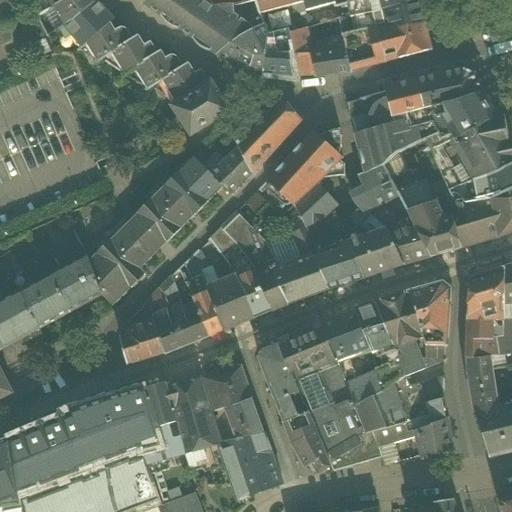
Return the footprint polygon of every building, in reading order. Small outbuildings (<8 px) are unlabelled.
[(0,0),(0,2),(6,19),(17,15),(12,0),(0,0)] [(37,17),(55,8),(68,0),(36,0),(30,3),(37,17)] [(68,0),(55,8),(66,26),(98,1),(96,0),(68,0)] [(144,4),(218,56),(239,39),(256,30),(235,14),(235,6),(213,7),(211,0),(150,0),(144,4)] [(256,1),(261,15),(290,7),(292,10),(299,14),(336,4),(334,0),(256,0),(256,1)] [(418,0),(364,0),(348,3),(351,18),(356,17),(360,16),(363,30),(372,28),(391,23),(392,30),(424,23),(423,16),(418,0)] [(64,27),(82,48),(111,24),(114,20),(113,19),(110,22),(104,16),(108,13),(105,9),(98,1),(66,26),(64,27)] [(0,44),(13,40),(6,19),(0,2),(0,44)] [(339,19),(341,35),(349,34),(346,19),(339,19)] [(430,46),(424,23),(392,30),(391,23),(372,28),(386,63),(432,51),(430,46)] [(116,31),(111,24),(82,48),(78,52),(79,53),(88,45),(98,61),(95,63),(96,65),(113,54),(125,73),(123,75),(124,77),(137,69),(148,88),(145,91),(146,92),(163,82),(176,101),(173,103),(174,104),(209,83),(201,70),(195,74),(189,64),(183,68),(178,59),(176,57),(174,56),(170,56),(168,58),(166,59),(161,51),(158,53),(151,42),(145,46),(139,36),(133,40),(127,31),(124,29),(121,28),(118,30),(116,31)] [(250,72),(264,75),(266,52),(267,40),(268,39),(269,34),(265,26),(264,26),(256,30),(239,39),(218,56),(233,64),(250,72)] [(346,50),(352,71),(386,63),(372,28),(363,30),(359,31),(349,34),(341,35),(345,50),(346,50)] [(285,35),(293,76),(315,75),(311,54),(306,29),(285,35)] [(277,52),(266,52),(264,75),(278,75),(293,76),(285,35),(276,38),(277,52)] [(311,54),(315,75),(339,73),(352,71),(346,50),(345,50),(333,52),(311,54)] [(385,88),(387,93),(392,117),(407,113),(422,109),(420,103),(444,98),(445,104),(457,101),(482,91),(472,73),(464,69),(404,82),(385,88)] [(171,106),(191,138),(232,112),(211,81),(209,83),(174,104),(171,106)] [(459,139),(497,118),(482,91),(457,101),(445,104),(444,98),(420,103),(422,109),(407,113),(411,128),(415,127),(420,143),(426,140),(438,134),(441,140),(456,132),(459,139)] [(348,104),(355,135),(389,125),(387,118),(392,117),(387,93),(348,104)] [(238,149),(252,175),(294,129),(300,121),(280,98),(246,130),(237,121),(228,131),(232,139),(238,149)] [(355,135),(365,174),(366,175),(382,167),(396,153),(397,154),(400,152),(402,152),(421,144),(420,143),(415,127),(411,128),(407,113),(392,117),(387,118),(389,125),(355,135)] [(438,134),(426,140),(449,191),(466,184),(473,182),(486,177),(498,174),(502,172),(511,165),(511,142),(509,144),(504,119),(499,121),(497,118),(459,139),(456,132),(441,140),(438,134)] [(318,184),(324,180),(341,162),(339,160),(340,156),(341,148),(341,146),(341,138),(341,136),(340,131),(340,129),(334,131),(325,134),(319,137),(317,138),(310,141),(303,146),(296,151),(267,182),(276,190),(275,191),(275,196),(278,199),(282,198),(283,197),(294,207),(295,206),(318,184)] [(167,243),(167,244),(181,230),(180,229),(194,216),(208,203),(207,202),(222,187),(231,196),(252,175),(238,149),(211,175),(194,159),(179,173),(165,187),(166,187),(152,201),(151,200),(138,214),(139,215),(167,243)] [(409,171),(400,152),(397,154),(396,153),(382,167),(383,167),(390,180),(409,171)] [(344,165),(341,162),(324,180),(328,179),(340,177),(344,177),(344,165)] [(511,191),(511,165),(502,172),(498,174),(486,177),(473,182),(466,184),(449,191),(455,204),(458,202),(462,201),(466,204),(494,200),(511,191)] [(357,207),(359,209),(367,213),(399,196),(396,191),(390,180),(383,167),(382,167),(366,175),(365,174),(358,176),(359,178),(365,190),(352,198),(357,207)] [(432,257),(468,247),(462,228),(457,230),(453,217),(444,219),(426,181),(396,191),(399,196),(406,209),(432,257)] [(306,227),(308,232),(333,209),(337,205),(318,184),(295,206),(300,216),(305,228),(306,228),(306,227)] [(511,233),(511,191),(494,200),(466,204),(462,201),(458,202),(460,208),(464,207),(466,214),(462,215),(453,217),(457,230),(462,228),(468,247),(498,238),(511,233)] [(246,204),(257,215),(268,205),(256,194),(246,204)] [(308,232),(319,252),(349,242),(333,209),(308,232)] [(387,229),(367,213),(359,209),(352,219),(361,226),(359,228),(363,238),(387,229)] [(432,257),(406,209),(396,214),(402,225),(390,232),(404,265),(432,257)] [(256,272),(256,273),(261,271),(246,252),(255,245),(268,260),(273,271),(314,256),(315,259),(321,257),(319,252),(308,232),(306,227),(306,228),(305,228),(291,235),(268,244),(237,213),(221,229),(235,244),(246,258),(254,268),(256,272)] [(135,218),(130,223),(158,251),(163,246),(167,243),(139,215),(135,218)] [(305,228),(300,216),(286,223),(291,235),(305,228)] [(102,296),(112,307),(131,288),(131,289),(145,275),(139,270),(158,251),(130,223),(112,241),(111,240),(97,254),(97,255),(90,262),(103,296),(102,296)] [(210,239),(222,256),(235,244),(221,229),(210,239)] [(363,238),(361,238),(377,275),(404,265),(390,232),(387,229),(363,238)] [(365,279),(377,275),(361,238),(349,242),(365,279)] [(349,242),(319,252),(321,257),(315,259),(330,290),(365,279),(349,242)] [(273,312),(289,305),(273,271),(268,260),(255,245),(246,252),(261,271),(256,273),(273,312)] [(0,259),(0,266),(9,284),(23,276),(8,249),(2,253),(4,257),(0,259)] [(50,276),(71,313),(83,306),(102,296),(103,296),(90,262),(87,255),(86,256),(50,276)] [(314,256),(273,271),(289,305),(330,290),(315,259),(314,256)] [(236,276),(237,279),(256,272),(254,268),(246,258),(231,269),(235,276),(236,276)] [(494,320),(505,320),(504,268),(472,278),(467,319),(488,320),(494,320)] [(256,273),(256,272),(237,279),(255,319),(273,312),(256,273)] [(20,292),(41,330),(58,320),(58,319),(71,313),(50,276),(20,292)] [(186,284),(193,298),(208,292),(206,288),(202,276),(191,282),(191,281),(186,284)] [(206,288),(208,292),(224,331),(255,319),(237,279),(236,276),(235,276),(206,288)] [(161,287),(169,305),(180,300),(172,277),(161,287)] [(443,284),(410,294),(423,339),(426,346),(447,347),(447,345),(448,343),(447,343),(449,305),(450,305),(450,303),(449,303),(450,290),(443,284)] [(149,310),(153,317),(165,311),(169,305),(161,287),(145,304),(149,310)] [(0,336),(7,348),(8,348),(9,347),(27,337),(40,330),(41,330),(20,292),(19,292),(0,302),(0,336)] [(210,337),(224,331),(208,292),(193,298),(210,337)] [(414,343),(423,339),(410,294),(377,304),(395,347),(397,350),(408,345),(414,343)] [(165,355),(210,337),(193,298),(194,303),(183,308),(167,314),(165,311),(153,317),(154,319),(165,354),(165,355)] [(167,314),(183,308),(180,300),(169,305),(165,311),(167,314)] [(387,350),(395,347),(377,304),(356,310),(369,339),(373,352),(374,355),(387,350)] [(143,317),(145,322),(154,319),(153,317),(149,310),(143,317)] [(367,354),(373,352),(369,339),(356,310),(349,313),(336,318),(337,319),(321,325),(321,326),(336,362),(337,361),(346,385),(357,380),(349,360),(367,354)] [(165,354),(154,319),(145,322),(122,329),(124,337),(120,338),(123,348),(128,366),(165,354)] [(487,341),(487,333),(488,320),(467,319),(466,350),(468,360),(491,358),(501,357),(496,338),(487,341)] [(504,337),(496,338),(501,357),(511,355),(511,319),(505,320),(504,337)] [(320,369),(336,362),(321,326),(280,343),(295,379),(320,369)] [(0,400),(12,394),(0,370),(0,351),(6,348),(6,349),(7,348),(0,336),(0,400)] [(300,393),(295,379),(280,343),(262,349),(259,357),(285,422),(299,416),(291,397),(300,393)] [(411,352),(419,355),(414,343),(408,345),(411,352)] [(408,345),(397,350),(407,378),(425,370),(421,360),(419,355),(411,352),(408,345)] [(405,379),(407,378),(397,350),(395,347),(387,350),(390,359),(392,364),(384,368),(376,371),(376,373),(375,373),(382,393),(394,386),(405,379)] [(421,360),(425,370),(439,365),(437,359),(430,363),(428,358),(421,360)] [(468,360),(469,374),(493,370),(491,358),(468,360)] [(382,363),(384,368),(392,364),(390,359),(382,363)] [(309,414),(327,455),(352,441),(363,436),(366,435),(366,434),(355,408),(346,385),(337,361),(336,362),(320,369),(334,405),(333,408),(325,403),(318,407),(315,411),(309,414)] [(202,379),(213,413),(225,409),(252,400),(241,367),(202,379)] [(474,408),(475,412),(498,407),(498,403),(496,389),(494,376),(493,370),(469,374),(470,380),(474,408)] [(346,385),(355,408),(382,393),(375,373),(357,380),(346,385)] [(187,455),(218,444),(222,443),(212,413),(213,413),(202,379),(168,387),(168,391),(167,391),(171,407),(177,423),(177,424),(180,423),(183,437),(187,455)] [(411,388),(405,379),(394,386),(400,405),(405,404),(400,392),(411,388)] [(400,405),(406,423),(413,421),(430,416),(426,405),(444,400),(445,379),(411,388),(400,392),(405,404),(400,405)] [(145,390),(156,429),(171,424),(176,423),(177,423),(171,407),(167,391),(168,391),(168,387),(167,387),(166,383),(145,390)] [(366,434),(366,435),(375,433),(375,432),(405,423),(406,423),(400,405),(394,386),(382,393),(355,408),(366,434)] [(130,511),(161,500),(151,475),(142,452),(161,446),(156,429),(145,390),(82,408),(44,426),(11,439),(17,482),(22,509),(22,511),(130,511)] [(235,435),(237,440),(264,434),(252,400),(225,409),(235,435)] [(430,416),(413,421),(416,431),(432,426),(431,424),(448,418),(444,400),(426,405),(430,416)] [(511,403),(498,407),(475,412),(490,458),(511,452),(511,403)] [(306,469),(307,469),(312,466),(314,465),(327,457),(327,456),(327,455),(309,414),(309,412),(299,416),(285,422),(294,445),(306,469)] [(453,449),(448,418),(431,424),(432,426),(416,431),(408,434),(405,423),(375,432),(375,433),(379,448),(380,448),(416,438),(421,457),(421,459),(453,452),(453,449)] [(408,434),(416,431),(413,421),(406,423),(405,423),(408,434)] [(170,426),(171,424),(156,429),(161,446),(142,452),(151,475),(170,470),(167,460),(187,455),(183,437),(175,439),(173,438),(170,426)] [(366,435),(363,436),(352,441),(327,455),(327,456),(327,457),(334,473),(358,466),(370,462),(383,458),(380,448),(379,448),(375,433),(366,435)] [(283,486),(264,434),(237,440),(225,442),(223,443),(222,443),(218,444),(238,502),(242,500),(254,496),(255,496),(283,486)] [(11,439),(0,443),(0,509),(3,509),(3,511),(9,511),(22,510),(22,509),(17,482),(11,439)] [(170,504),(169,504),(172,511),(202,511),(196,494),(195,494),(170,504)] [(511,511),(511,495),(497,499),(500,511),(511,511)] [(411,508),(412,511),(456,511),(456,510),(454,502),(454,501),(453,500),(445,501),(445,502),(439,503),(439,502),(430,504),(412,507),(411,508)]
